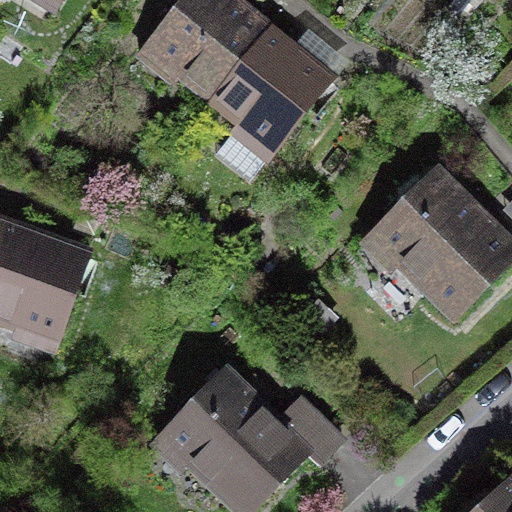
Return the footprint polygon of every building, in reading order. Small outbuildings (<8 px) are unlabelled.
[(41,0),(58,10),(64,0),(41,0)] [(233,133),(269,161),(340,69),(306,43),(250,0),(180,0),(137,57),(172,83),(177,76),(240,124),(233,133)] [(399,264),(456,322),(497,282),(511,266),(511,233),(441,162),(360,242),(390,273),(399,264)] [(39,225),(0,211),(0,319),(64,341),(97,245),(39,225)] [(228,362),(156,438),(235,511),(255,511),(280,487),(311,453),(318,447),(283,414),(228,362)] [(302,394),(283,414),(318,447),(311,453),(324,465),(349,438),(302,394)] [(511,511),(511,482),(478,511),(511,511)]
